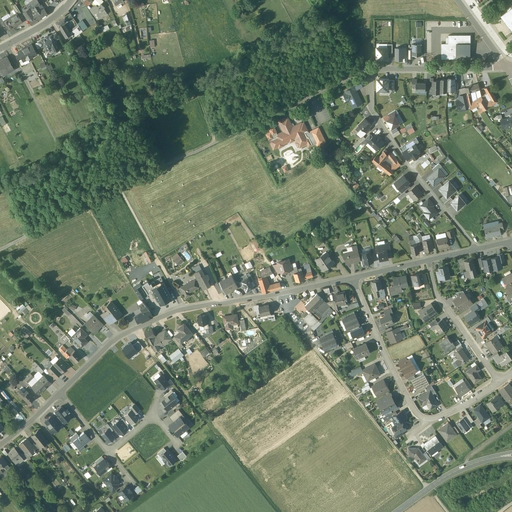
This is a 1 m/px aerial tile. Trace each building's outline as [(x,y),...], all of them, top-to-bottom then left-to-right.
[(102,4),(97,0),(93,0),(90,4),(95,8),(99,6),(102,10),(103,9),(100,6),(102,4)] [(120,0),(115,0),(112,2),(115,8),(123,4),(120,0)] [(36,1),(26,7),(29,11),(23,15),(32,28),(48,17),(41,6),(40,7),(36,1)] [(142,3),(134,7),(136,11),(144,8),(142,3)] [(95,8),(89,12),(92,17),(102,11),(102,10),(99,6),(95,8)] [(511,6),(501,14),(511,28),(511,6)] [(21,15),(16,7),(12,9),(17,17),(21,15)] [(88,22),(92,20),(86,8),(81,11),(88,22)] [(102,11),(92,17),(96,23),(106,16),(102,11)] [(8,16),(0,21),(1,21),(3,24),(10,20),(8,16)] [(17,17),(11,21),(10,20),(3,24),(5,27),(8,33),(9,33),(8,32),(15,28),(16,29),(22,25),(17,17)] [(65,19),(56,25),(59,29),(60,29),(65,39),(70,36),(69,35),(64,26),(68,23),(65,19)] [(78,29),(81,34),(86,30),(81,23),(76,26),(78,29)] [(78,29),(69,35),(70,36),(72,40),(81,34),(78,29)] [(470,36),(448,36),(448,45),(442,45),(442,60),(470,59),(470,36)] [(52,38),(38,45),(40,50),(45,48),(47,52),(52,50),(53,53),(58,50),(55,43),(52,38)] [(421,44),(412,45),(412,51),(412,56),(421,56),(421,44)] [(32,48),(26,51),(26,52),(19,55),(19,56),(21,59),(23,64),(28,62),(37,57),(36,55),(36,54),(35,53),(32,48)] [(387,60),(387,54),(387,48),(377,48),(377,60),(387,60)] [(396,49),(396,60),(402,60),(402,57),(405,57),(405,49),(396,49)] [(7,60),(0,63),(0,69),(4,77),(14,72),(11,67),(10,65),(7,60)] [(358,80),(350,85),(352,89),(354,88),(355,91),(362,87),(358,80)] [(388,80),(379,80),(377,82),(377,91),(387,91),(388,90),(388,81),(388,80)] [(487,82),(475,86),(477,91),(481,90),(489,88),(487,82)] [(416,83),(416,88),(416,92),(425,92),(425,87),(425,83),(416,83)] [(352,89),(347,92),(348,93),(344,95),(347,102),(349,101),(352,107),(356,105),(356,106),(362,104),(355,91),(354,88),(352,89)] [(474,91),(474,92),(476,95),(477,94),(479,98),(481,97),(483,96),(481,90),(477,91),(474,91)] [(497,102),(491,92),(487,94),(491,101),(486,104),(488,108),(497,102)] [(458,109),(469,107),(468,101),(467,97),(467,95),(461,96),(459,97),(460,101),(457,102),(458,109)] [(486,104),(481,97),(479,98),(477,99),(479,102),(477,104),(478,106),(480,105),(484,111),(488,108),(486,104)] [(389,119),(386,121),(391,129),(400,124),(399,124),(400,124),(399,123),(395,117),(395,116),(389,119)] [(511,117),(509,118),(500,120),(502,128),(511,125),(511,117)] [(294,127),(292,128),(291,125),(288,118),(284,120),(284,119),(278,122),(283,132),(277,135),(274,128),(269,130),(270,133),(266,135),(269,142),(273,150),(277,148),(277,146),(283,144),(283,145),(289,143),(288,141),(295,137),(300,148),(299,148),(299,149),(306,145),(308,148),(312,146),(312,145),(308,137),(307,138),(305,133),(308,132),(304,123),(302,124),(302,123),(294,127)] [(371,125),(365,119),(359,126),(361,128),(366,133),(370,130),(368,128),(371,125)] [(483,130),(479,124),(475,127),(479,133),(483,130)] [(361,128),(357,133),(356,134),(361,138),(362,136),(363,137),(366,133),(361,128)] [(308,132),(305,133),(307,138),(308,137),(312,145),(316,144),(316,145),(324,141),(318,129),(309,134),(308,132)] [(365,139),(362,142),(365,145),(368,142),(372,137),(370,134),(365,139)] [(372,137),(368,142),(376,150),(383,143),(374,135),(372,137)] [(361,143),(358,141),(352,147),(355,149),(361,143)] [(407,150),(402,152),(407,160),(419,152),(415,145),(407,150)] [(437,145),(427,150),(430,155),(437,151),(440,156),(434,162),(437,164),(446,157),(437,145)] [(379,157),(374,163),(379,167),(383,162),(388,157),(387,156),(387,155),(383,152),(379,157)] [(400,165),(390,153),(387,155),(387,156),(388,157),(397,168),(400,165)] [(397,168),(388,157),(383,162),(385,165),(386,164),(393,170),(397,168)] [(428,159),(425,162),(419,167),(423,170),(431,163),(428,159)] [(385,165),(383,162),(379,167),(390,175),(393,170),(386,164),(385,165)] [(439,163),(432,169),(435,172),(438,169),(442,166),(439,163)] [(445,177),(438,169),(435,172),(427,179),(434,186),(445,177)] [(406,180),(403,176),(394,183),(398,187),(399,187),(401,189),(400,190),(407,184),(409,183),(407,179),(406,180)] [(449,181),(440,189),(445,195),(447,197),(449,196),(456,190),(449,181)] [(407,184),(400,190),(403,193),(405,192),(410,187),(407,184)] [(511,185),(508,187),(503,188),(505,196),(511,195),(511,194),(511,185)] [(415,187),(408,193),(414,201),(422,195),(415,187)] [(440,199),(444,203),(451,198),(449,196),(447,197),(445,195),(440,199)] [(465,203),(459,195),(453,200),(451,202),(452,204),(457,210),(465,203)] [(451,198),(444,203),(448,208),(452,204),(451,202),(453,200),(451,198)] [(420,206),(425,212),(432,207),(434,205),(429,199),(423,203),(420,206)] [(437,213),(432,207),(425,212),(424,213),(429,220),(432,217),(437,213)] [(484,228),(485,233),(486,236),(493,235),(494,236),(501,234),(500,230),(499,224),(498,225),(484,228)] [(446,237),(436,239),(438,249),(448,247),(446,237)] [(422,241),(422,242),(425,252),(433,250),(430,239),(422,241)] [(385,244),(376,246),(377,253),(378,253),(378,252),(386,251),(385,244)] [(410,245),(412,254),(419,253),(418,245),(417,244),(415,245),(410,245)] [(353,251),(350,252),(351,253),(349,253),(348,252),(349,252),(348,250),(343,252),(346,264),(360,260),(359,254),(357,246),(352,247),(353,251)] [(386,251),(378,252),(378,253),(380,261),(388,259),(386,251)] [(334,263),(326,252),(319,258),(320,260),(317,261),(317,263),(318,265),(320,265),(323,270),(328,267),(327,266),(329,265),(329,266),(334,263)] [(371,253),(367,254),(366,252),(362,253),(365,264),(373,262),(371,253)] [(140,256),(145,267),(151,264),(147,254),(140,256)] [(491,257),(484,259),(486,265),(484,265),(485,269),(488,269),(488,270),(493,269),(491,258),(491,257)] [(491,258),(493,269),(493,270),(499,268),(498,267),(502,266),(501,262),(499,262),(497,257),(491,258)] [(472,259),(464,261),(467,271),(468,274),(470,273),(469,269),(475,267),(472,259)] [(289,260),(282,262),(281,261),(278,262),(278,263),(278,264),(279,268),(280,268),(281,271),(281,273),(286,271),(292,269),(292,267),(289,260)] [(278,264),(272,266),(277,272),(281,271),(280,268),(279,268),(278,264)] [(449,277),(447,266),(439,268),(439,271),(441,279),(449,277)] [(260,272),(259,272),(262,278),(262,279),(265,277),(272,273),(269,267),(260,272)] [(205,277),(201,271),(195,274),(198,280),(201,287),(203,290),(210,287),(206,280),(205,277)] [(298,272),(293,273),(296,282),(304,279),(303,275),(302,271),(298,272)] [(511,272),(503,278),(508,287),(508,288),(511,285),(511,272)] [(422,273),(411,275),(414,289),(420,288),(419,283),(424,282),(422,274),(422,273)] [(236,283),(232,276),(226,279),(232,290),(238,287),(236,283)] [(405,276),(394,279),(395,287),(396,288),(408,285),(405,276)] [(248,278),(242,281),(247,291),(253,287),(251,283),(248,278)] [(379,279),(378,278),(376,278),(376,280),(371,281),(373,290),(374,289),(375,297),(380,296),(378,290),(382,289),(380,279),(379,279)] [(503,278),(499,280),(505,289),(508,287),(503,278)] [(226,279),(220,282),(224,289),(226,293),(232,290),(226,279)] [(161,280),(151,285),(154,290),(163,284),(161,280)] [(269,287),(267,281),(266,281),(259,283),(263,293),(274,290),(272,286),(269,287)] [(195,282),(181,289),(184,295),(186,299),(190,297),(188,294),(199,289),(195,282)] [(221,290),(217,282),(213,284),(218,294),(222,292),(221,290)] [(170,299),(163,284),(154,290),(151,285),(150,286),(147,284),(142,288),(147,296),(153,293),(159,305),(161,304),(162,306),(170,302),(169,300),(170,299)] [(147,298),(141,288),(134,292),(141,301),(147,298)] [(344,292),(339,293),(334,294),(336,300),(337,305),(347,303),(344,292)] [(458,296),(453,299),(461,310),(472,302),(469,298),(468,299),(465,293),(462,295),(461,294),(458,296)] [(322,300),(316,294),(312,298),(312,297),(310,298),(311,299),(305,305),(309,309),(311,311),(314,308),(317,305),(319,303),(322,300)] [(292,306),(299,300),(295,296),(289,302),(292,306)] [(326,303),(322,300),(319,303),(321,305),(318,307),(317,305),(314,308),(321,316),(323,313),(329,306),(326,303)] [(332,301),(326,303),(329,306),(332,309),(333,310),(335,309),(334,309),(332,301)] [(488,306),(486,302),(479,306),(482,310),(488,306)] [(431,303),(419,311),(426,321),(437,313),(431,303)] [(139,317),(135,318),(138,324),(141,323),(142,324),(151,319),(152,319),(149,312),(142,304),(139,307),(140,311),(142,315),(138,316),(139,317)] [(121,317),(111,305),(106,309),(108,311),(104,314),(112,324),(121,317)] [(268,305),(263,306),(259,307),(259,311),(260,315),(270,314),(269,305),(268,305)] [(329,306),(323,313),(325,315),(332,309),(329,306)] [(391,307),(384,310),(386,315),(383,316),(384,317),(390,314),(393,313),(391,307)] [(25,308),(18,314),(24,320),(30,314),(25,308)] [(321,316),(314,308),(311,311),(310,311),(318,319),(320,317),(321,316)] [(332,309),(325,315),(326,316),(327,317),(333,310),(332,309)] [(475,311),(474,310),(473,310),(465,316),(470,324),(478,318),(475,315),(476,314),(475,311)] [(318,319),(310,311),(308,314),(304,317),(303,318),(311,326),(316,321),(318,319)] [(112,324),(104,314),(101,317),(109,327),(112,324)] [(346,317),(343,319),(345,324),(357,319),(355,314),(346,317)] [(384,317),(380,318),(381,322),(383,321),(384,324),(387,323),(387,325),(393,322),(391,318),(392,317),(390,314),(384,317)] [(236,315),(223,318),(224,326),(225,326),(226,331),(232,330),(231,325),(238,324),(236,315)] [(488,316),(479,322),(481,324),(485,321),(486,323),(490,320),(488,316)] [(103,326),(94,317),(85,326),(95,336),(98,333),(98,332),(103,326)] [(206,317),(197,318),(199,327),(203,326),(207,326),(206,317)] [(357,319),(345,324),(347,329),(351,327),(359,324),(357,319)] [(438,322),(434,325),(440,333),(448,327),(442,319),(438,322)] [(486,323),(485,321),(481,324),(476,327),(476,328),(477,327),(480,331),(479,331),(483,337),(488,333),(486,331),(490,329),(486,323)] [(192,336),(184,326),(178,331),(180,334),(174,338),(180,345),(192,336)] [(352,330),(350,331),(353,337),(356,335),(364,332),(361,326),(360,326),(352,330)] [(392,329),(386,331),(391,342),(402,338),(398,327),(392,329)] [(213,334),(212,328),(209,328),(209,331),(204,332),(205,336),(213,334)] [(31,335),(26,331),(22,335),(26,339),(31,335)] [(87,337),(81,331),(72,339),(81,349),(86,345),(82,342),(87,337)] [(151,331),(144,335),(150,346),(154,344),(152,340),(155,338),(151,331)] [(173,342),(165,332),(162,333),(165,338),(166,339),(166,338),(169,344),(173,342)] [(165,338),(162,333),(156,337),(159,341),(161,345),(163,348),(169,345),(169,344),(166,338),(166,339),(165,338)] [(325,336),(320,338),(322,344),(335,338),(332,333),(325,336)] [(495,335),(485,342),(492,352),(502,345),(495,335)] [(451,341),(447,336),(439,342),(444,349),(446,347),(448,350),(455,345),(453,342),(452,341),(451,341)] [(70,341),(65,337),(61,341),(65,346),(70,341)] [(335,338),(322,344),(325,349),(330,347),(337,344),(335,338)] [(458,339),(453,342),(455,345),(457,348),(461,345),(462,344),(458,339)] [(154,344),(150,346),(152,350),(153,350),(158,347),(161,345),(159,341),(154,344)] [(351,341),(344,344),(347,349),(353,346),(351,341)] [(365,342),(353,348),(357,356),(363,354),(364,354),(369,352),(365,342)] [(136,353),(138,355),(143,350),(138,343),(132,347),(137,353),(136,353)] [(122,351),(129,359),(136,353),(137,353),(132,347),(130,345),(128,346),(124,349),(122,351)] [(67,352),(63,348),(59,351),(64,356),(67,352)] [(461,348),(457,351),(455,352),(459,359),(456,361),(458,365),(468,358),(461,348)] [(64,356),(63,356),(67,361),(68,360),(70,358),(69,358),(75,353),(71,349),(67,352),(64,356)] [(504,351),(499,354),(498,352),(492,356),(494,358),(494,359),(496,357),(499,362),(501,366),(511,358),(506,350),(504,351)] [(75,353),(69,358),(70,358),(71,360),(75,364),(81,359),(75,353)] [(179,358),(176,353),(169,358),(172,363),(179,358)] [(400,363),(403,369),(414,364),(410,358),(407,359),(400,363)] [(61,364),(59,361),(53,367),(61,375),(67,369),(66,369),(61,364)] [(362,369),(362,370),(364,373),(364,374),(366,373),(369,379),(379,374),(376,368),(377,368),(375,363),(362,369)] [(414,364),(403,369),(406,375),(413,371),(417,369),(414,364)] [(472,367),(466,371),(474,383),(481,378),(477,371),(480,369),(476,364),(472,367)] [(61,375),(53,367),(47,372),(50,375),(55,380),(61,375)] [(39,368),(36,371),(38,374),(39,374),(41,377),(41,376),(44,374),(39,368)] [(415,377),(411,379),(416,389),(429,383),(423,373),(421,374),(415,377)] [(33,379),(34,379),(38,383),(43,378),(41,376),(41,377),(39,374),(38,374),(33,379)] [(31,376),(25,381),(28,385),(34,379),(33,379),(31,376)] [(155,382),(162,390),(166,387),(168,385),(167,384),(161,377),(155,382)] [(43,378),(38,383),(45,390),(51,385),(44,378),(43,378)] [(34,379),(28,385),(30,387),(32,389),(38,383),(34,379)] [(384,379),(371,385),(373,389),(374,389),(378,395),(377,395),(377,396),(389,389),(384,379)] [(166,387),(168,390),(174,386),(170,381),(167,384),(168,385),(166,387)] [(464,381),(455,387),(461,395),(470,389),(464,381)] [(22,384),(21,382),(18,384),(22,389),(25,391),(27,389),(22,384)] [(11,393),(16,389),(11,383),(6,387),(11,393)] [(32,389),(39,396),(45,390),(38,383),(32,389)] [(511,387),(509,383),(499,389),(504,397),(507,395),(510,398),(511,396),(511,387)] [(436,392),(432,385),(428,387),(429,390),(430,390),(432,394),(436,392)] [(426,388),(428,391),(418,396),(421,403),(426,401),(430,408),(438,404),(432,394),(430,390),(429,390),(428,387),(426,388)] [(23,395),(20,391),(17,394),(23,400),(25,403),(29,406),(34,401),(26,392),(23,395)] [(164,398),(165,400),(173,394),(171,392),(164,398)] [(504,402),(498,394),(495,396),(495,397),(500,404),(501,404),(504,402)] [(165,400),(162,403),(165,407),(174,401),(175,400),(171,396),(165,400)] [(391,396),(385,399),(379,402),(385,411),(383,412),(383,413),(396,406),(391,397),(391,396)] [(500,404),(495,397),(495,396),(487,402),(491,408),(493,406),(495,408),(501,404),(500,404)] [(177,405),(174,401),(164,408),(168,412),(171,409),(177,405)] [(21,414),(13,404),(8,409),(16,418),(21,414)] [(489,417),(480,404),(473,409),(479,417),(482,421),(489,417)] [(131,411),(135,416),(140,412),(134,405),(129,409),(131,411)] [(59,418),(64,424),(70,419),(65,413),(61,409),(55,414),(59,418)] [(395,410),(383,417),(384,420),(392,415),(397,412),(395,410)] [(397,412),(392,415),(393,417),(396,423),(402,420),(406,417),(401,410),(397,412)] [(124,417),(132,426),(139,420),(135,416),(131,411),(124,417)] [(180,419),(182,416),(178,411),(169,419),(173,424),(180,418),(180,419)] [(473,420),(468,413),(463,416),(469,424),(473,420)] [(471,426),(469,424),(463,416),(456,422),(462,431),(465,428),(466,429),(471,426)] [(479,417),(473,420),(479,428),(481,426),(480,423),(482,421),(479,417)] [(49,428),(54,434),(60,429),(55,423),(51,418),(45,424),(49,428)] [(173,424),(169,427),(173,432),(173,431),(175,433),(174,433),(178,438),(181,435),(186,431),(189,428),(184,422),(183,422),(180,419),(180,418),(173,424)] [(396,423),(395,424),(392,426),(394,429),(396,429),(397,432),(401,430),(402,430),(406,427),(402,420),(396,423)] [(120,423),(126,430),(128,428),(123,421),(120,423)] [(120,422),(113,428),(120,436),(123,433),(124,434),(127,431),(126,430),(120,423),(120,422)] [(448,422),(438,429),(445,438),(449,435),(450,438),(456,433),(452,427),(448,422)] [(108,431),(111,434),(113,432),(107,425),(105,427),(108,431)] [(108,445),(115,440),(111,434),(108,431),(101,436),(108,445)] [(47,443),(39,433),(32,439),(37,445),(40,449),(41,449),(47,443)] [(83,448),(90,442),(84,434),(79,438),(72,444),(78,452),(79,451),(83,448)] [(72,444),(79,438),(77,435),(70,441),(72,444)] [(442,445),(435,435),(431,438),(432,439),(425,444),(424,444),(427,447),(430,452),(436,448),(437,449),(442,445)] [(32,448),(27,441),(20,447),(29,458),(34,453),(35,454),(35,453),(36,452),(32,448)] [(423,453),(418,447),(408,447),(408,455),(414,455),(420,463),(427,458),(423,453)] [(160,458),(161,457),(166,452),(163,449),(157,455),(160,458)] [(20,457),(15,451),(8,456),(16,465),(19,463),(20,464),(24,461),(20,457)] [(166,452),(161,457),(163,460),(166,464),(166,463),(169,467),(176,461),(173,458),(174,458),(171,454),(170,454),(167,451),(166,452)] [(187,458),(182,453),(178,457),(177,457),(181,462),(181,461),(182,462),(187,458)] [(7,466),(1,458),(0,459),(0,470),(3,468),(7,473),(7,472),(10,470),(7,466)] [(97,472),(100,476),(111,468),(108,464),(107,464),(104,461),(97,466),(95,469),(97,472)] [(7,473),(3,475),(1,473),(0,473),(0,477),(3,482),(10,476),(7,472),(7,473)] [(119,485),(111,475),(103,482),(111,491),(117,486),(119,485)] [(36,482),(33,478),(27,484),(31,487),(36,482)] [(129,490),(126,488),(118,494),(120,497),(119,498),(121,501),(123,500),(125,503),(133,496),(131,493),(129,490)] [(134,491),(138,496),(142,492),(138,488),(134,491)]
